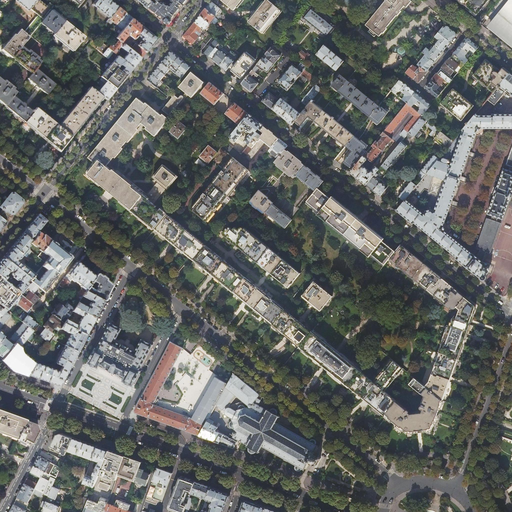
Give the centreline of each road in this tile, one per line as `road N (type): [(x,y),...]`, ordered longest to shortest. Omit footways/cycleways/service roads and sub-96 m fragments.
road 1 (unclassified): [(181,307),(400,486)]
road 2 (residential): [(169,37),(42,193)]
road 3 (residential): [(511,315),(375,205)]
road 4 (residential): [(375,205),(250,104)]
road 5 (residential): [(132,267),(57,408)]
road 6 (residential): [(119,429),(181,307)]
road 7 (residential): [(119,429),(243,474)]
